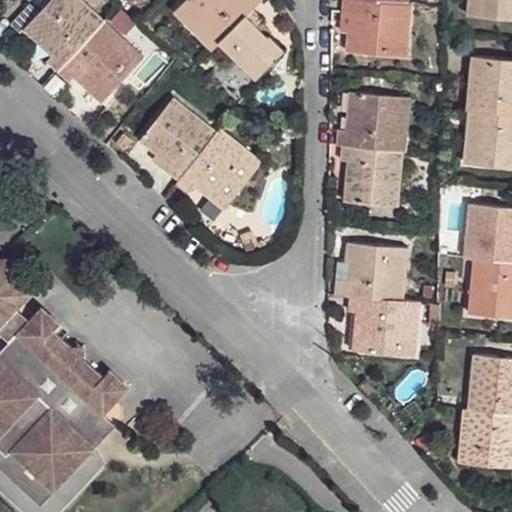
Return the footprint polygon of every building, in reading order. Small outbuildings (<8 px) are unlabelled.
[(40,12),(24,29),(39,42),(43,38),(56,50),(52,54),(47,60),(58,71),(105,20),(83,0),(50,0),(50,1),(40,12)] [(185,0),(175,11),(213,49),(220,42),(254,8),(261,0),(185,0)] [(348,30),(347,50),(408,56),(413,3),(408,2),(380,0),(343,0),(343,12),(350,12),(356,13),(354,31),(348,30)] [(511,0),(468,0),(467,14),(511,18),(511,0)] [(12,24),(21,32),(24,29),(40,12),(31,3),(12,24)] [(254,8),(220,42),(258,79),(287,49),(273,35),(269,38),(258,27),(262,22),(265,19),(254,8)] [(105,20),(58,71),(69,81),(74,75),(78,71),(91,82),(87,87),(103,101),(144,57),(105,20)] [(262,22),(258,27),(269,38),(273,35),(274,34),(262,22)] [(39,42),(52,54),(56,50),(43,38),(39,42)] [(511,59),(472,55),(467,108),(470,109),(511,112),(511,59)] [(74,75),(87,87),(91,82),(78,71),(74,75)] [(339,129),(338,144),(343,144),(403,150),(406,150),(411,97),(350,91),(348,112),(354,112),(352,130),(347,129),(339,129)] [(174,97),(141,140),(157,153),(161,149),(174,159),(167,169),(180,179),(217,131),(174,97)] [(511,112),(470,109),(465,162),(511,166),(511,112)] [(180,179),(176,184),(189,193),(195,185),(199,181),(213,192),(209,197),(225,209),(263,161),(220,128),(217,131),(180,179)] [(116,143),(126,150),(133,140),(124,133),(116,143)] [(347,178),(344,201),(398,206),(403,150),(343,144),(341,159),(348,160),(354,160),(352,178),(347,178)] [(157,153),(153,159),(167,169),(174,159),(161,149),(157,153)] [(199,181),(195,185),(209,197),(213,192),(199,181)] [(511,206),(470,203),(464,256),(474,257),(511,260),(511,206)] [(337,279),(335,294),(352,295),(404,300),(409,247),(348,241),(346,262),(352,262),(350,280),(337,279)] [(511,260),(474,257),(469,312),(511,316),(511,260)] [(346,262),(338,261),(337,279),(350,280),(352,262),(346,262)] [(0,332),(8,340),(0,348),(0,451),(4,456),(8,452),(26,468),(22,471),(29,478),(33,474),(51,492),(93,447),(85,442),(105,419),(101,416),(121,393),(119,381),(108,369),(101,376),(52,331),(60,322),(49,314),(32,315),(27,319),(17,308),(21,303),(15,278),(0,263),(0,332)] [(356,329),(354,349),(415,355),(420,301),(404,300),(352,295),(350,310),(358,311),(363,312),(361,329),(356,329)] [(21,303),(17,308),(27,319),(32,315),(21,303)] [(430,324),(439,323),(438,304),(429,304),(430,324)] [(511,356),(474,353),(469,409),(511,412),(511,356)] [(464,408),(458,462),(511,466),(511,412),(469,409),(464,408)] [(105,419),(85,442),(93,447),(113,424),(105,419)] [(0,473),(37,508),(51,492),(33,474),(29,478),(22,471),(26,468),(8,452),(4,456),(0,451),(0,473)] [(210,496),(222,508),(244,487),(232,474),(210,496)]
